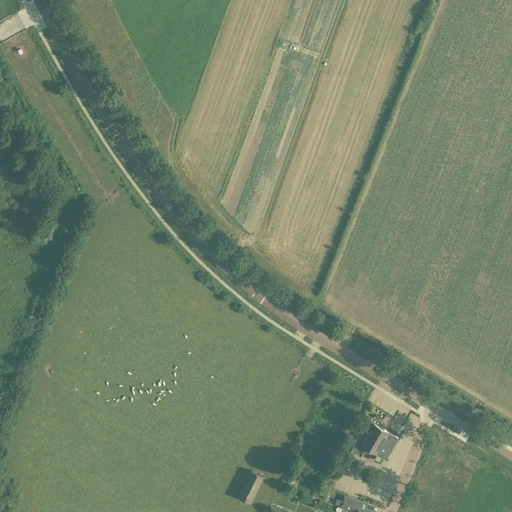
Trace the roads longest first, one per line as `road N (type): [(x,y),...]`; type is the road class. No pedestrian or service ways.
road 1 (residential): [(388,511),(431,405),(258,296),(204,252),(106,124),(40,0)]
road 2 (track): [(318,335),(257,511)]
